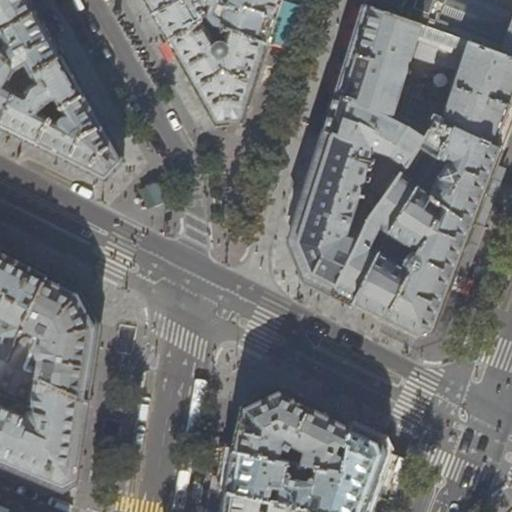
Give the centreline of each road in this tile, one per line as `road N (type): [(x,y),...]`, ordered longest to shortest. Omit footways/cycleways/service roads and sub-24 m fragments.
road 1 (residential): [(482,411),(191,262)]
road 2 (residential): [(191,262),(198,208),(189,171),(91,0)]
road 3 (residential): [(146,511),(191,262)]
road 4 (residential): [(191,262),(0,168)]
